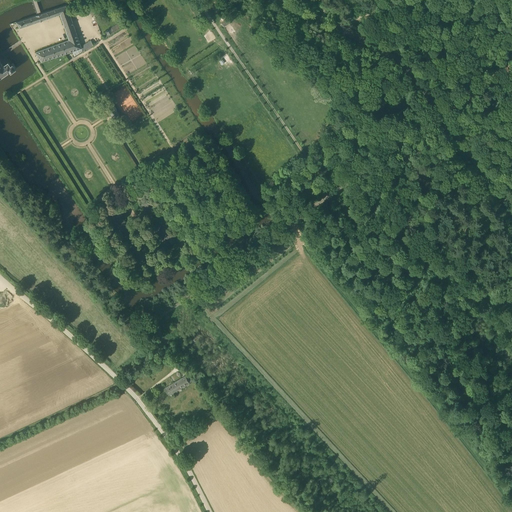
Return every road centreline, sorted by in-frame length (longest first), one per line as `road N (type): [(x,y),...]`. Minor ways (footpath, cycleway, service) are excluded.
road 1 (track): [(196,0),(332,193),(443,116)]
road 2 (tertiary): [(511,212),(417,79),(282,0)]
road 3 (unclassified): [(210,511),(173,444),(132,393),(0,278)]
road 4 (track): [(332,193),(157,319)]
road 5 (track): [(122,383),(0,440)]
